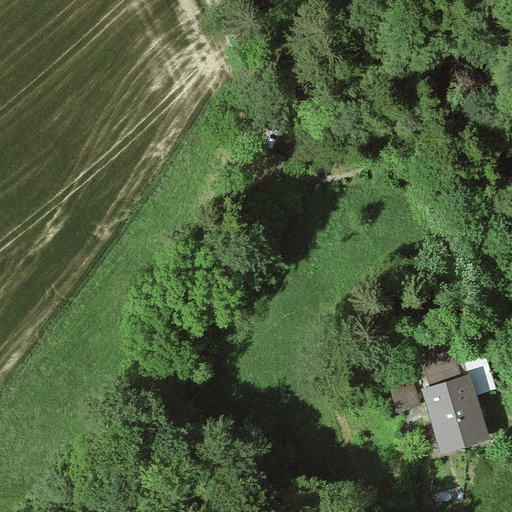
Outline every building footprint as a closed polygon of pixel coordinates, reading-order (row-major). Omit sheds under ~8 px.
[(273,188),(285,151),(254,140),(242,177),(273,188)] [(429,379),(462,370),(457,357),(450,336),(419,349),(429,379)] [(484,347),(457,357),(462,370),(471,367),(477,392),(496,386),(484,347)] [(477,392),(471,367),(462,370),(429,379),(423,380),(441,446),(488,433),(477,392)] [(421,403),(413,378),(391,385),(399,410),(421,403)]
